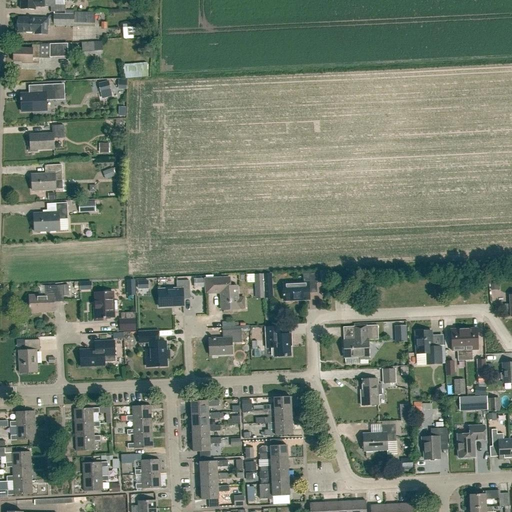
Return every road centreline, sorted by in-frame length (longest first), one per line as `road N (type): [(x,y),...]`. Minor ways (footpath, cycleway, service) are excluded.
road 1 (residential): [(312,376),(310,315),(487,308),(511,342)]
road 2 (unclassified): [(442,480),(360,484),(346,473),(312,376)]
road 3 (residential): [(176,511),(170,383)]
road 4 (unclassified): [(312,376),(189,381)]
